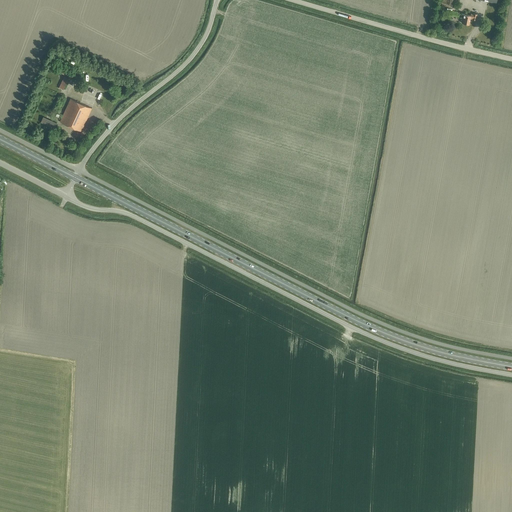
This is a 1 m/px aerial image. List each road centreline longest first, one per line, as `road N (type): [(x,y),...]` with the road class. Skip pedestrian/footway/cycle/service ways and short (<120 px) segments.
road 1 (unclassified): [(511,376),(428,358),(355,330),(141,220),(65,197)]
road 2 (primary): [(511,367),(405,341),(341,314),(75,178)]
road 3 (unclassified): [(79,170),(414,337),(511,358)]
road 4 (unclassified): [(511,60),(279,0)]
road 5 (unclassified): [(79,170),(113,123),(198,50),(218,0)]
